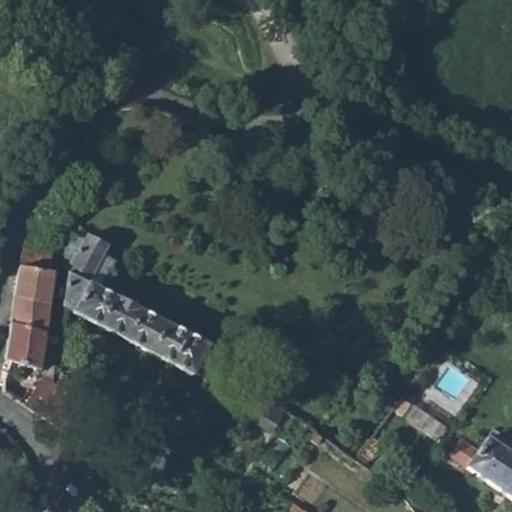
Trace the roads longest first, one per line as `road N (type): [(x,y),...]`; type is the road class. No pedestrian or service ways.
road 1 (residential): [(0,304),(15,221),(88,113),(113,99),(141,97),(234,128),(268,130),(292,109)]
road 2 (residential): [(511,215),(292,109)]
